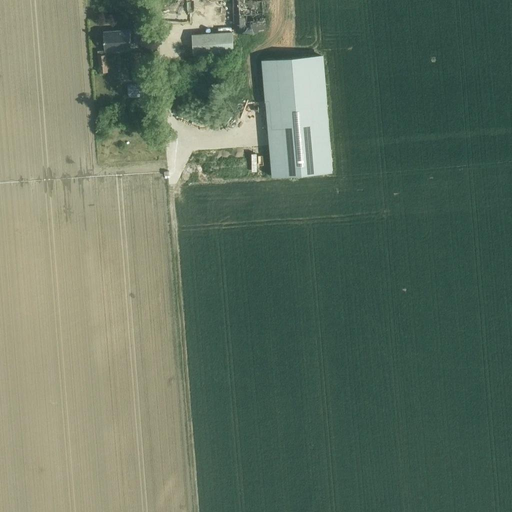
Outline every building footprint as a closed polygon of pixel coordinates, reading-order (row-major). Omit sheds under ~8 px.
[(234,0),(235,32),(264,30),(263,0),(234,0)] [(104,32),(105,51),(132,50),(130,30),(104,32)] [(192,35),(194,55),(234,52),(233,32),(192,35)] [(131,53),(132,71),(140,70),(139,53),(131,53)] [(98,56),(99,73),(107,73),(106,55),(98,56)] [(264,61),(273,177),(332,172),(322,56),(264,61)] [(131,82),(131,94),(140,93),(140,82),(131,82)]
